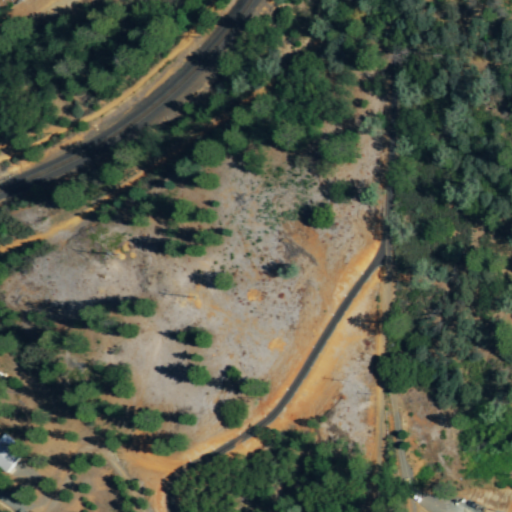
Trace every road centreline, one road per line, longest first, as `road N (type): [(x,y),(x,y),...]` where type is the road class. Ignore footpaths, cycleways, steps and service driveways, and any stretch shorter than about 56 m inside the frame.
road 1 (residential): [(399,0),(375,503)]
road 2 (track): [(0,243),(70,213),(203,131),(297,59),(313,0)]
road 3 (track): [(0,146),(121,93),(203,0)]
